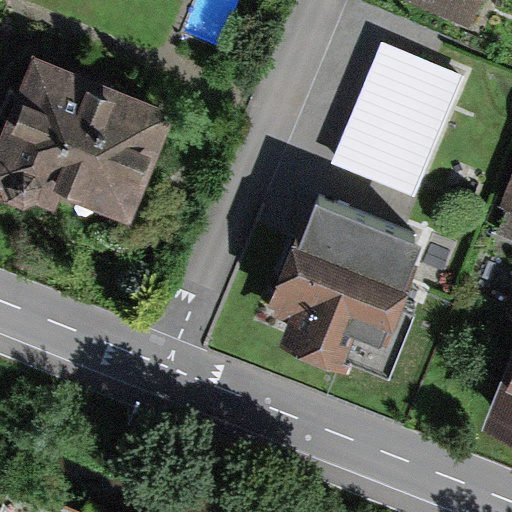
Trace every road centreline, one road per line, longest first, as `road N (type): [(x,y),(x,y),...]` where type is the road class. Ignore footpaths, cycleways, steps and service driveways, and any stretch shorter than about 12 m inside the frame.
road 1 (residential): [(180,371),(336,0)]
road 2 (residential): [(511,500),(180,371)]
road 3 (residential): [(180,371),(0,301)]
